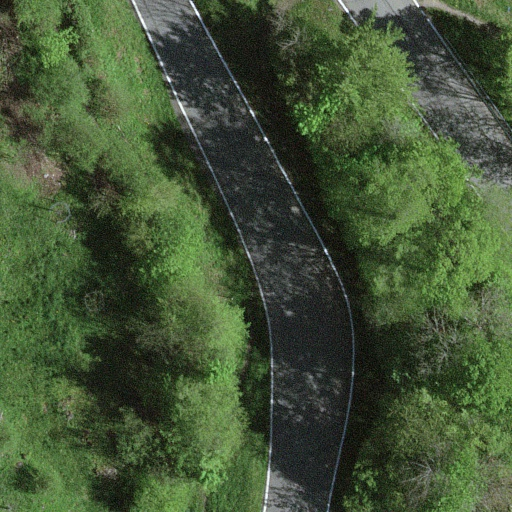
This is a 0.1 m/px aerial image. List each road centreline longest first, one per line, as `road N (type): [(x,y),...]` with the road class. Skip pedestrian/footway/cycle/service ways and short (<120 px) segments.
road 1 (tertiary): [(163,0),(261,185),(298,285),(312,397),(298,511)]
road 2 (tertiary): [(511,189),(383,0)]
